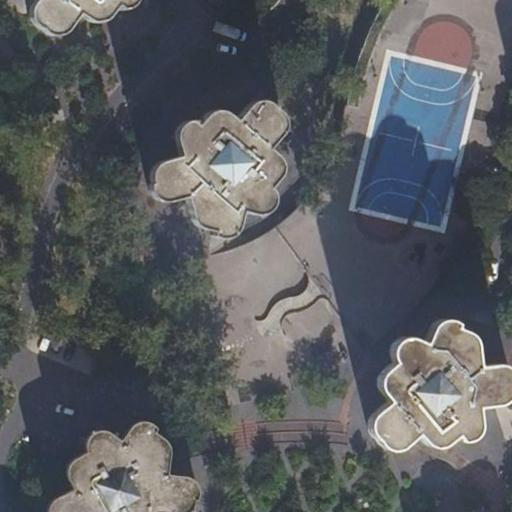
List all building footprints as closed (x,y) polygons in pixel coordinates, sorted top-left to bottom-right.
[(45,35),(53,39),(59,38),(62,36),(65,34),(76,19),(77,18),(78,18),(88,24),(94,26),(97,25),(102,24),(107,20),(110,17),(112,11),(113,10),(113,9),(116,10),(119,14),(128,9),(130,8),(133,5),(134,2),(134,0),(35,0),(29,10),(27,14),(28,19),(30,23),(35,27),(40,29),(45,35)] [(295,213),(277,228),(260,238),(242,246),(220,253),(204,256),(230,406),(236,405),(248,403),(261,400),(280,394),(308,383),(334,370),(352,360),(367,350),(380,339),(399,323),(416,305),(427,293),(439,277),(454,255),(461,242),(472,219),(478,203),(486,181),(490,168),(492,156),(495,130),(497,122),(500,109),(504,97),(511,82),(511,81),(511,0),(383,0),(376,15),(368,31),(362,44),(357,60),(350,87),(346,106),(344,121),(341,134),(336,150),(331,162),(323,176),(319,184),(311,195),(295,213)] [(234,232),(240,211),(252,215),(257,215),(261,214),(265,211),(269,208),(271,204),(272,199),(272,195),(270,190),(268,188),(272,184),(279,174),(281,167),(281,164),(280,160),(279,157),(276,154),(269,149),(269,147),(269,145),(270,144),(281,134),(282,131),(284,125),(283,119),(280,114),(275,109),(273,108),(270,105),(267,102),(261,99),(255,99),(252,100),(249,102),(235,116),(233,117),(230,117),(224,111),(218,109),(215,109),(212,109),(207,111),(195,124),(193,123),(194,119),(186,120),(183,121),(179,123),(177,126),(175,129),(173,137),(177,152),(178,152),(175,156),(156,161),(153,163),(151,165),(149,172),(149,175),(149,178),(151,181),(148,186),(150,192),(155,197),(161,200),(168,201),(182,197),(184,197),(186,200),(190,216),(193,220),(198,225),(202,228),(211,229),(211,234),(215,237),(220,238),(225,239),(231,236),(234,232)] [(375,436),(374,439),(375,441),(379,445),(382,447),(385,448),(391,448),(394,448),(400,445),(415,434),(424,442),(427,444),(434,445),(437,445),(444,442),(451,437),(455,439),(459,440),(464,440),(468,439),(472,436),(475,433),(477,429),(478,421),(477,414),(476,409),(477,406),(480,406),(482,407),(487,407),(496,405),(500,402),(503,399),(506,395),(508,391),(509,386),(509,384),(510,381),(510,378),(508,372),(506,369),(504,367),(502,365),(496,363),(487,364),(476,363),(475,346),(474,341),(473,339),(472,337),(468,334),(456,326),(458,323),(455,320),(451,319),(447,318),(443,318),(438,320),(435,322),(431,325),(429,328),(427,332),(426,337),(423,340),(420,340),(413,337),(407,336),(399,337),(396,338),(393,341),(391,346),(390,349),(392,361),(384,368),(378,379),(378,383),(378,388),(381,393),(385,399),(385,401),(383,404),(379,406),(377,407),(373,410),(370,414),(368,419),(367,422),(368,428),(370,433),(375,436)] [(85,451),(75,458),(73,459),(68,462),(66,467),(65,470),(66,476),(71,485),(70,488),(68,490),(63,492),(54,497),(51,500),(49,503),(48,506),(47,510),(47,511),(186,511),(190,510),(193,505),(194,500),(196,497),(197,491),(197,485),(196,482),(195,480),(191,477),(189,476),(185,474),(167,472),(168,456),(169,453),(169,447),(166,441),(165,438),(153,431),(157,427),(152,422),(148,420),(144,419),(140,419),(136,420),(133,421),(130,424),(121,436),(121,437),(119,438),(117,438),(113,433),(110,432),(105,430),(100,429),(95,430),(88,434),(85,438),(83,444),(85,451)]
